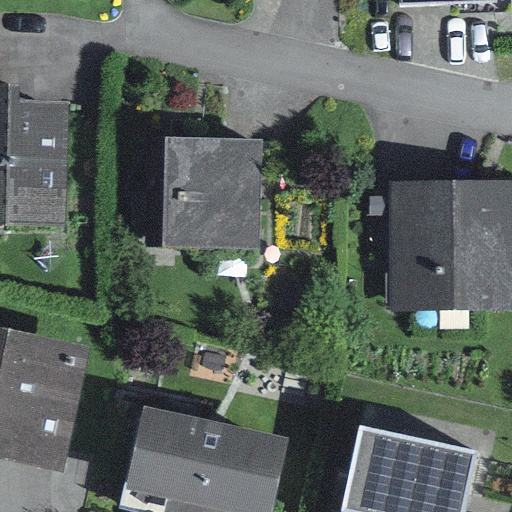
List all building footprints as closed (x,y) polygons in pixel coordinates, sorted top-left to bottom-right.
[(502,0),(405,0),(406,11),(503,8),(502,0)] [(58,105),(0,103),(0,218),(56,219),(58,105)] [(253,145),(148,144),(147,242),(252,244),(253,145)] [(511,187),(404,188),(404,294),(511,294),(511,187)] [(0,453),(60,467),(85,351),(0,333),(0,453)] [(126,503),(163,511),(268,511),(285,443),(147,411),(126,503)] [(462,511),(474,455),(364,431),(346,511),(462,511)]
